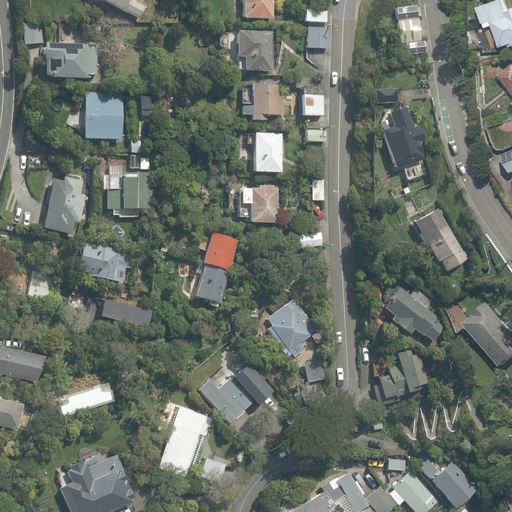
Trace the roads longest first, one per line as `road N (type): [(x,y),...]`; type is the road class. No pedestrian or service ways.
road 1 (residential): [(345,0),(343,395),(332,427),(252,485),(239,511)]
road 2 (residential): [(511,240),(465,155),(431,0)]
road 3 (residential): [(0,302),(162,362)]
